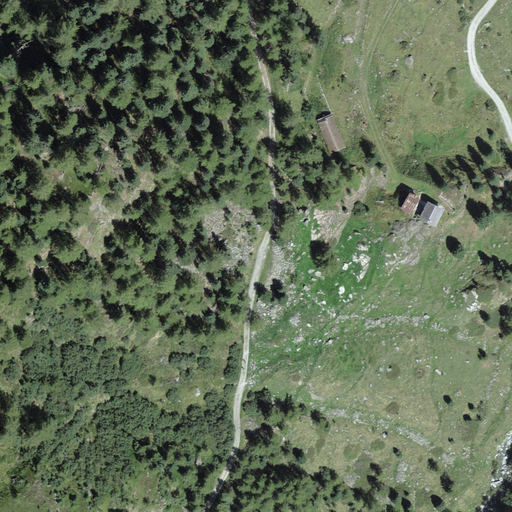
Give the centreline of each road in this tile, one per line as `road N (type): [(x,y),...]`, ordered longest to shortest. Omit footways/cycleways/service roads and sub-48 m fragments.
road 1 (track): [(251,0),(270,106),(275,210),(250,292),(233,455),(206,511)]
road 2 (track): [(395,0),(365,64),(362,91),(396,177),(417,186)]
road 3 (track): [(511,132),(472,65),(470,32),(492,0)]
